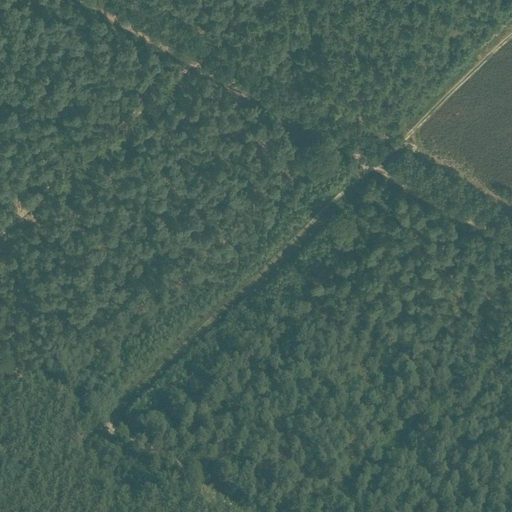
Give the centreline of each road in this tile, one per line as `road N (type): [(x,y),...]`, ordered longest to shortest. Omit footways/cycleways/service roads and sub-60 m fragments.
road 1 (track): [(511,229),(199,45)]
road 2 (track): [(199,45),(0,236)]
road 3 (track): [(241,511),(106,427)]
road 4 (track): [(106,427),(0,362)]
